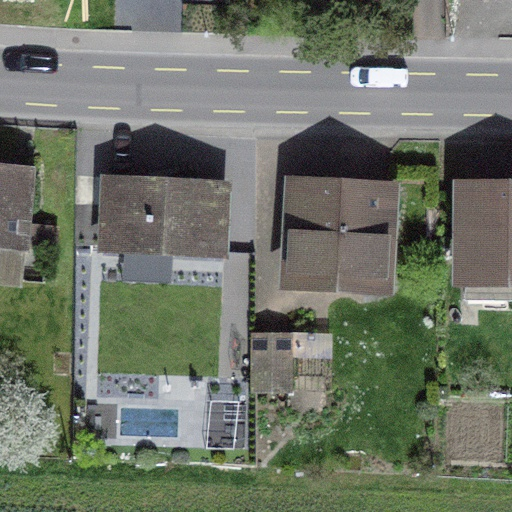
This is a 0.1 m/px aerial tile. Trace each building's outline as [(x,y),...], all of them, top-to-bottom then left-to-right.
[(23,174),(0,173),(0,256),(18,257),(23,174)] [(216,187),(93,184),(90,259),(213,263),(216,187)] [(383,199),(292,195),(287,287),(379,292),(383,199)] [(511,269),(511,201),(465,203),(467,270),(511,269)] [(295,339),(256,339),(255,393),(295,393),(295,339)]
